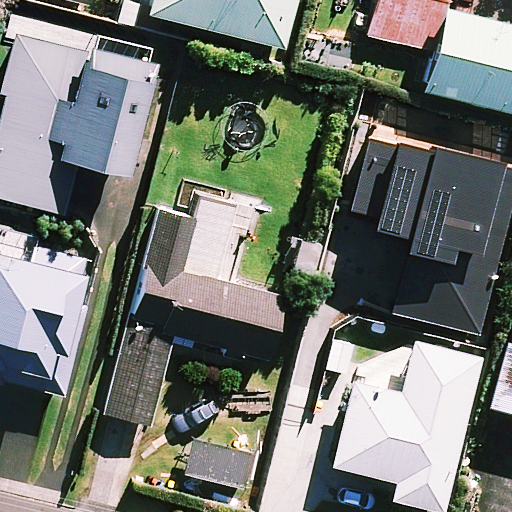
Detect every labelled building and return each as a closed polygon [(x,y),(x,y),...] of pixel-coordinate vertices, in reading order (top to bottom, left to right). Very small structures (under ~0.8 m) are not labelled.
[(282,0),(136,0),(135,8),(272,42),(282,0)] [(511,23),(437,5),(438,0),(369,0),(362,33),(424,48),(414,87),(511,110),(511,23)] [(141,56),(8,31),(0,70),(0,196),(55,207),(64,156),(120,167),(141,56)] [(388,188),(347,177),(331,240),(371,251),(388,188)] [(227,201),(188,191),(183,212),(151,204),(100,410),(145,421),(166,334),(260,357),(276,292),(208,275),(227,201)] [(75,252),(0,233),(0,378),(54,392),(65,349),(52,346),(75,252)] [(472,294),(376,271),(364,322),(346,318),(325,400),(388,416),(384,434),(434,446),(472,294)] [(511,341),(496,337),(478,400),(511,409),(511,341)] [(246,453),(188,436),(179,469),(237,486),(246,453)]
